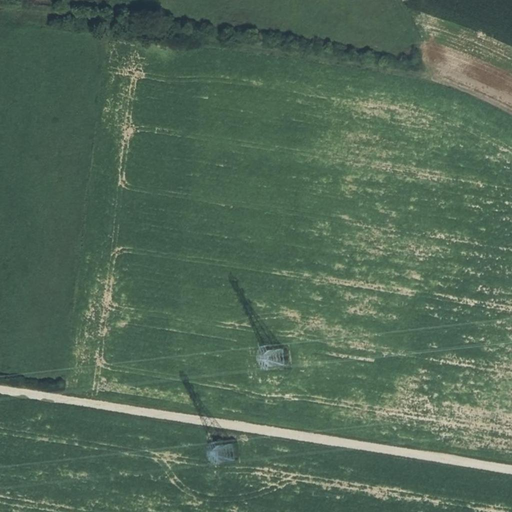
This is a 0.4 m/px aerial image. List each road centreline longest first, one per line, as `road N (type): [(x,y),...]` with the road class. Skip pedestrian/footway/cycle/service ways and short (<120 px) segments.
road 1 (track): [(511,114),(431,78),(0,10)]
road 2 (track): [(511,471),(0,389)]
